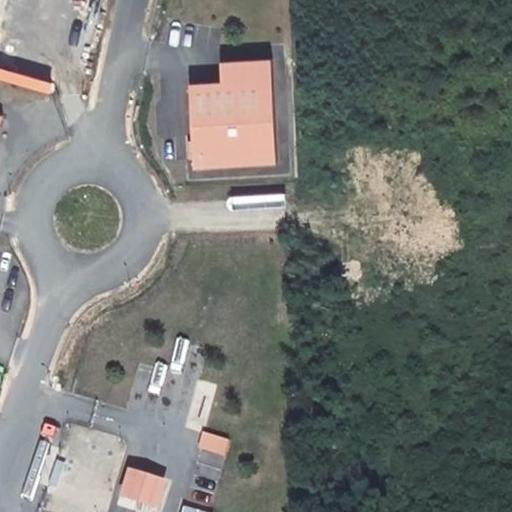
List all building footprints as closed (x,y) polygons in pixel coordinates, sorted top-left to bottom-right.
[(239,65),(207,66),(210,150),(293,147),(289,43),(239,45),(239,65)] [(0,90),(0,138),(16,96),(0,90)] [(209,434),(235,442),(240,429),(214,420),(209,434)] [(119,500),(159,511),(169,479),(129,467),(119,500)] [(188,511),(220,511),(223,503),(194,494),(188,511)]
